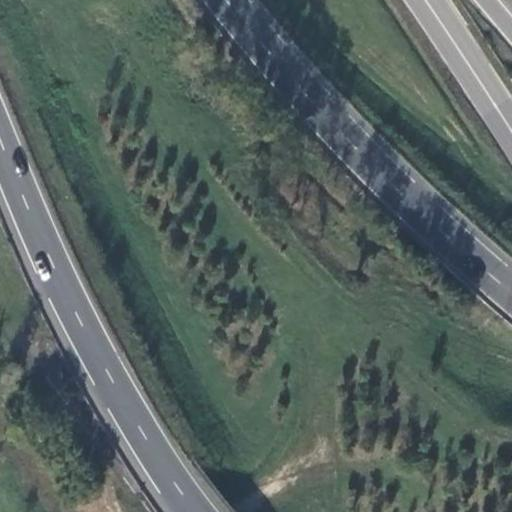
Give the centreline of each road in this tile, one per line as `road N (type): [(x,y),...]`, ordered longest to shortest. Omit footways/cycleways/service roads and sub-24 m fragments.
road 1 (track): [(511,443),(473,432),(386,352),(347,339),(323,354),(315,466),(236,511)]
road 2 (trunk): [(0,137),(96,351),(198,511)]
road 3 (trunk): [(511,289),(393,184),(227,0)]
road 4 (trunk): [(511,151),(415,0)]
road 5 (primary): [(511,114),(436,0)]
